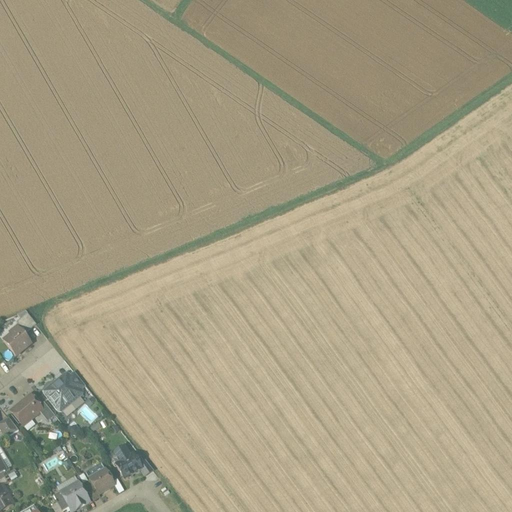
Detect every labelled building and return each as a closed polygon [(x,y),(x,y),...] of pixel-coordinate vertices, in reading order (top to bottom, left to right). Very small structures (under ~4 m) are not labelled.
[(27,315),(16,324),(25,335),(36,326),(27,315)] [(18,330),(3,342),(16,357),(31,345),(18,330)] [(74,374),(65,381),(73,390),(77,387),(79,390),(80,390),(84,386),(74,374)] [(65,381),(63,383),(60,379),(56,382),(56,386),(51,389),(48,389),(45,391),(44,395),(57,411),(61,412),(66,407),(67,404),(70,402),(73,402),(81,396),(81,392),(80,390),(79,390),(77,387),(73,390),(65,381)] [(30,396),(11,411),(23,426),(24,426),(22,424),(27,420),(30,421),(40,413),(42,411),(38,407),(30,396)] [(54,417),(43,403),(38,407),(42,411),(40,413),(47,423),(54,417)] [(8,419),(0,423),(0,431),(5,439),(18,431),(8,419)] [(134,458),(132,457),(129,458),(125,450),(115,456),(120,464),(116,466),(124,480),(140,470),(141,470),(138,465),(136,462),(135,463),(136,461),(134,458)] [(153,472),(145,461),(138,465),(141,470),(140,470),(144,477),(153,472)] [(7,469),(5,471),(0,473),(0,480),(3,479),(8,476),(11,475),(7,469)] [(109,479),(105,471),(89,480),(91,483),(98,495),(113,486),(112,484),(109,479)] [(8,476),(3,479),(6,484),(11,481),(8,476)] [(115,476),(109,479),(112,484),(118,481),(115,476)] [(98,495),(91,483),(84,487),(93,502),(99,498),(98,495)] [(61,493),(60,494),(69,509),(70,511),(72,511),(88,503),(77,484),(61,493)] [(0,511),(13,504),(2,487),(0,487),(0,511)] [(62,511),(69,509),(60,494),(61,493),(61,492),(53,497),(61,511),(62,511)]
